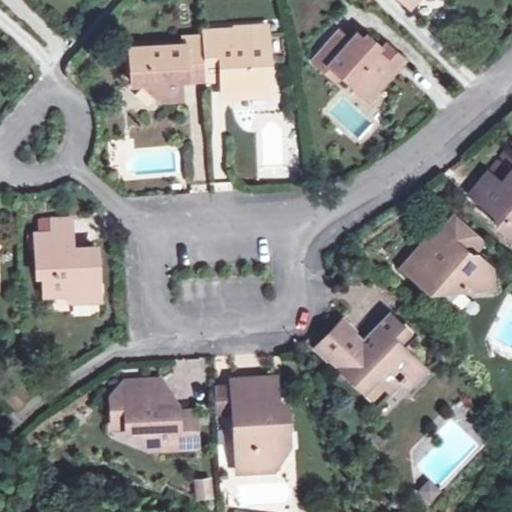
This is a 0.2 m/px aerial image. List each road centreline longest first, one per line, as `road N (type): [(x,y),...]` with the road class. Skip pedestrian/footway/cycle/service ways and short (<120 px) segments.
road 1 (residential): [(133,231),(140,337),(294,331),(292,223)]
road 2 (residential): [(511,74),(409,155),(292,223)]
road 3 (residential): [(66,165),(74,110),(49,86),(0,146)]
road 4 (residential): [(292,223),(133,231)]
